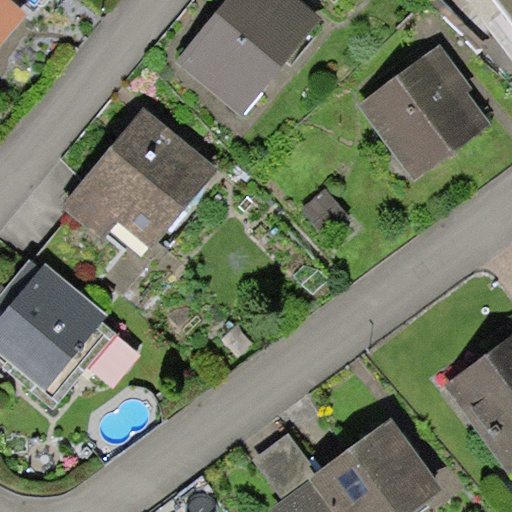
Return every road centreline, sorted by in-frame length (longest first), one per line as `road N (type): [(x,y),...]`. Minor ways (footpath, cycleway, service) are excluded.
road 1 (residential): [(91,511),(511,201)]
road 2 (residential): [(0,174),(157,0)]
